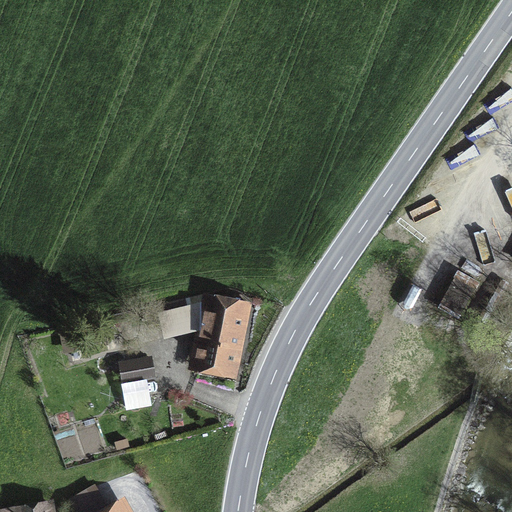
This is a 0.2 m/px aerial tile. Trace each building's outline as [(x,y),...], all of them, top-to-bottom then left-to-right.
[(456,286),(444,308),(457,315),(469,293),(456,286)] [(203,325),(195,364),(232,371),(245,303),(209,296),(207,306),(199,304),(161,314),(166,334),(203,325)] [(150,358),(121,363),(124,381),(154,376),(150,358)] [(50,511),(49,503),(0,511),(50,511)] [(118,511),(114,503),(97,511),(118,511)]
